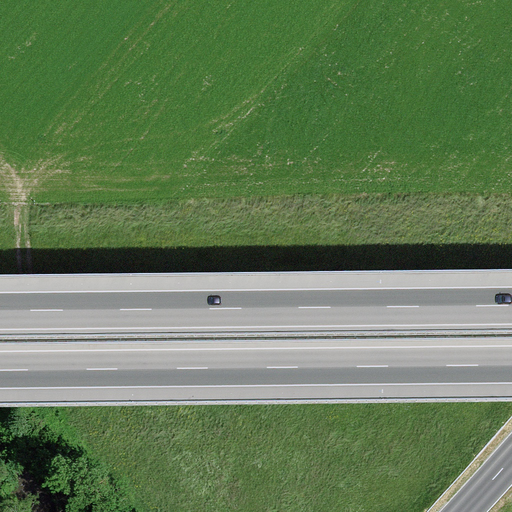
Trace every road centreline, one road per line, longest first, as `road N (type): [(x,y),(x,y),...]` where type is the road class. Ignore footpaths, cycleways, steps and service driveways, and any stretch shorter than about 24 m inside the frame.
road 1 (motorway): [(0,370),(511,364)]
road 2 (motorway): [(511,305),(0,310)]
